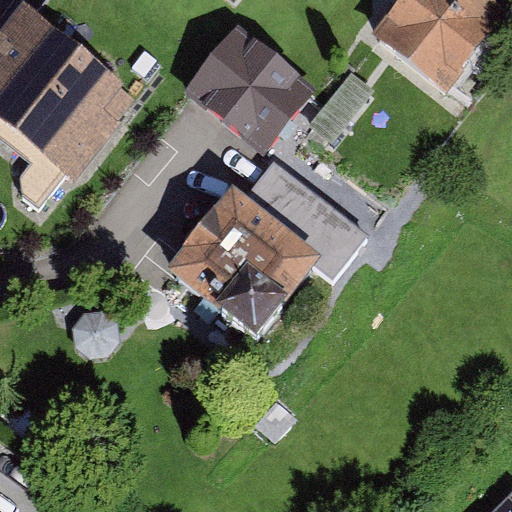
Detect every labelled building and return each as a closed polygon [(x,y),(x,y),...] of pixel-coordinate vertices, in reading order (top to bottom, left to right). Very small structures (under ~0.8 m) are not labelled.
[(511,35),(511,34),(467,0),(414,0),(374,53),(453,113),(511,35)] [(0,134),(67,193),(140,110),(33,16),(0,52),(0,134)] [(189,103),(277,174),(327,112),(239,41),(189,103)] [(169,293),(262,365),(330,279),(238,206),(169,293)] [(511,511),(511,494),(496,511),(511,511)]
